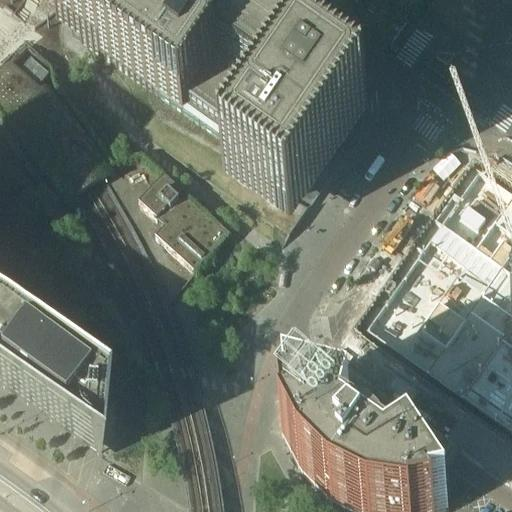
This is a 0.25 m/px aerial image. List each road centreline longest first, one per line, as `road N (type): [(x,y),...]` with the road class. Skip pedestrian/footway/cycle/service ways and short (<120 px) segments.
road 1 (residential): [(457,85),(282,330)]
road 2 (residential): [(511,501),(282,330)]
road 3 (secondary): [(341,0),(457,85)]
